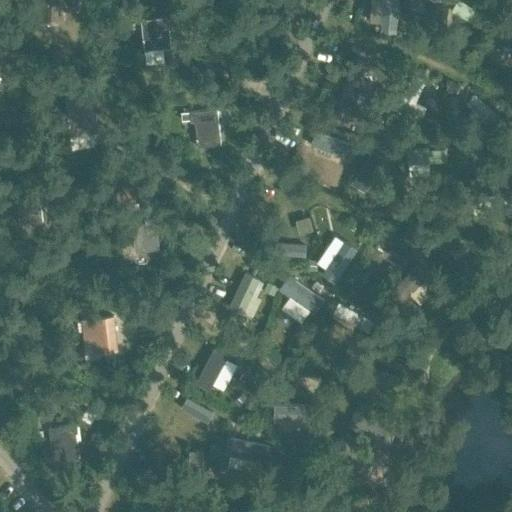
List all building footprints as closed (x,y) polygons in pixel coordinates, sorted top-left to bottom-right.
[(78,0),(40,0),(39,22),(63,23),(64,13),(78,13),(78,0)] [(381,30),(381,31),(396,32),(398,0),(383,0),(382,23),(381,30)] [(460,0),(454,0),(449,10),(480,28),(487,15),(460,0)] [(176,16),(142,19),(145,50),(171,47),(169,28),(177,27),(176,16)] [(511,33),(500,27),(494,40),(511,49),(511,33)] [(409,34),(406,41),(416,45),(419,37),(409,34)] [(352,57),(341,100),(356,104),(367,61),(352,57)] [(419,65),(417,70),(424,74),(427,68),(419,65)] [(413,73),(396,110),(409,116),(426,79),(414,74),(413,73)] [(452,80),(446,91),(453,95),(459,84),(452,80)] [(83,95),(67,97),(71,134),(97,131),(93,92),(82,93),(83,95)] [(472,92),(463,103),(468,107),(476,114),(494,128),(503,117),(472,92)] [(468,107),(464,112),(472,118),(476,114),(468,107)] [(217,108),(191,111),(192,119),(192,121),(195,121),(198,146),(221,143),(217,108)] [(191,111),(182,112),(183,120),(192,119),(191,111)] [(373,118),(371,129),(379,131),(382,119),(373,118)] [(446,132),(441,141),(449,145),(454,136),(446,132)] [(395,137),(383,137),(384,148),(396,147),(395,137)] [(314,139),(310,152),(348,165),(352,152),(352,151),(314,139)] [(427,147),(407,148),(408,162),(409,162),(429,161),(447,160),(446,147),(427,149),(427,147)] [(370,149),(349,181),(362,190),(376,170),(380,163),(383,158),(370,149)] [(46,182),(38,183),(39,191),(47,190),(46,182)] [(40,202),(48,201),(47,190),(29,192),(30,196),(16,199),(20,223),(42,220),(40,202)] [(455,196),(452,196),(453,210),(495,208),(494,194),(491,194),(455,196)] [(158,231),(166,230),(165,215),(142,218),(142,222),(132,223),(135,251),(160,249),(158,231)] [(297,218),(301,232),(314,229),(311,215),(297,218)] [(378,228),(373,239),(388,245),(399,250),(405,252),(410,241),(378,228)] [(344,239),(322,273),(335,281),(357,247),(344,239)] [(274,241),(273,252),(277,253),(304,256),(306,244),(274,241)] [(426,241),(419,247),(428,257),(434,251),(426,241)] [(403,254),(395,266),(403,271),(410,259),(403,254)] [(310,259),(309,269),(316,270),(317,260),(310,259)] [(417,264),(385,295),(397,306),(428,275),(417,264)] [(244,271),(227,307),(242,314),(259,278),(244,271)] [(290,275),(281,288),(315,312),(324,300),(325,299),(290,275)] [(317,280),(313,286),(321,291),(325,285),(317,280)] [(266,290),(275,294),(279,287),(270,282),(266,290)] [(511,289),(509,289),(499,332),(511,334),(511,289)] [(339,302),(333,312),(369,332),(375,321),(339,302)] [(114,315),(83,319),(85,339),(93,338),(95,352),(119,349),(114,315)] [(215,347),(197,382),(211,389),(229,355),(215,347)] [(323,358),(318,366),(327,371),(332,364),(323,358)] [(359,365),(351,393),(397,405),(404,378),(359,365)] [(243,392),(235,399),(240,404),(248,398),(243,392)] [(186,397),(180,407),(206,422),(212,411),(186,397)] [(357,402),(345,426),(385,445),(396,422),(357,402)] [(273,404),(272,418),(310,419),(311,405),(273,404)] [(77,424),(49,428),(54,461),(80,458),(76,433),(79,433),(77,424)] [(344,431),(329,452),(364,479),(379,458),(344,431)] [(227,437),(224,452),(267,461),(270,445),(227,437)] [(210,460),(206,472),(214,475),(218,464),(210,460)] [(133,498),(130,511),(174,511),(176,506),(133,498)]
